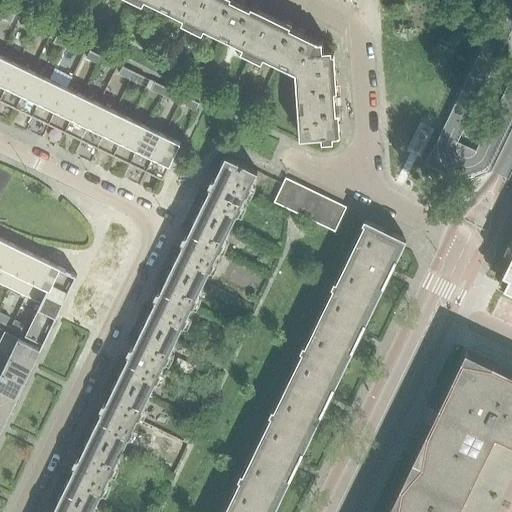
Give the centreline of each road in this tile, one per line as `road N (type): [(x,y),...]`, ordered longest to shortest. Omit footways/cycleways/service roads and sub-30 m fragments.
road 1 (residential): [(20,511),(153,234),(148,216),(0,143)]
road 2 (residential): [(368,194),(357,34),(304,0)]
road 3 (unclassified): [(336,511),(430,319)]
